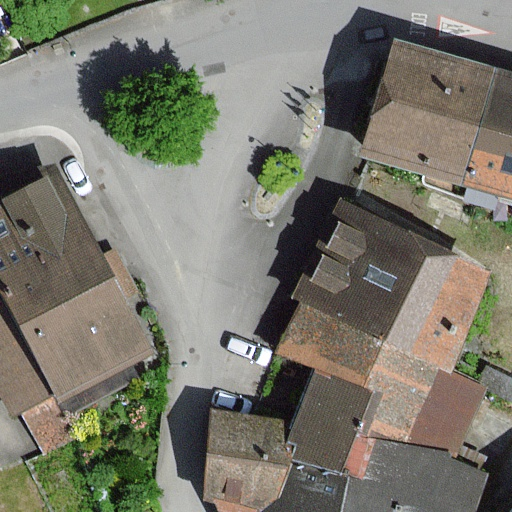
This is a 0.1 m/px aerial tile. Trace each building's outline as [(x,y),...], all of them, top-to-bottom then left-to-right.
[(401,42),(366,153),(464,181),(495,71),(401,42)] [(511,194),(511,76),(495,71),(464,181),(511,194)] [(118,284),(110,269),(58,167),(0,176),(0,384),(17,417),(26,412),(46,450),(75,436),(65,417),(140,379),(130,360),(151,349),(118,284)] [(487,272),(344,205),(302,301),(450,373),(487,272)] [(290,438),(299,441),(293,458),(362,475),(372,437),(452,453),(492,390),(450,373),(302,301),(279,351),(316,367),(290,438)] [(266,511),(268,511),(293,458),(283,426),(216,413),(208,499),(216,500),(220,511),(266,511)] [(362,475),(293,458),(268,511),(266,511),(474,511),(487,475),(450,460),(452,453),(372,437),(362,475)]
